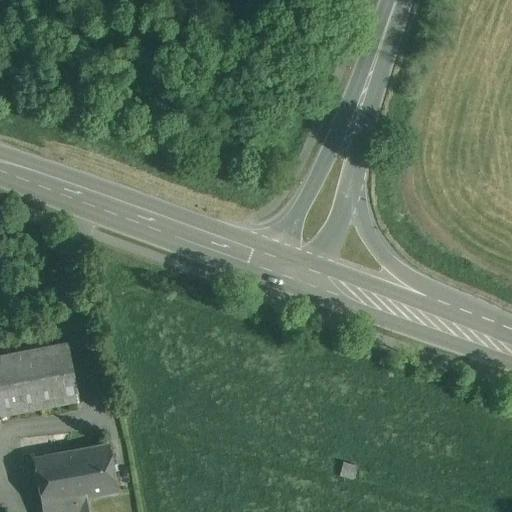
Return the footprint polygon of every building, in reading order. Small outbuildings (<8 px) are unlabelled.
[(67,342),(6,354),(18,415),(79,403),(67,342)] [(6,354),(0,355),(0,418),(18,415),(6,354)] [(108,444),(79,450),(88,498),(117,492),(108,444)] [(79,450),(32,458),(42,507),(85,499),(88,498),(79,450)] [(357,466),(343,462),(340,476),(354,479),(357,466)] [(42,507),(41,507),(42,511),(87,511),(85,499),(42,507)]
